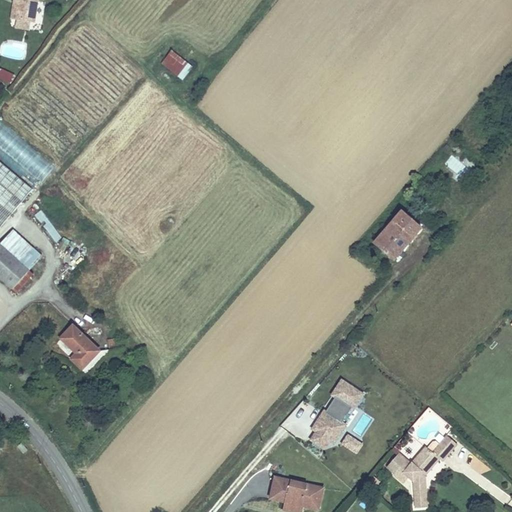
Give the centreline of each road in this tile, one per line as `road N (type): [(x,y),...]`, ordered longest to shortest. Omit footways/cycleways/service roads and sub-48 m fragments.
road 1 (unknown): [(188,511),(426,230)]
road 2 (tertiary): [(82,511),(40,443),(0,402)]
road 3 (unknown): [(14,304),(46,254),(22,221),(0,232)]
